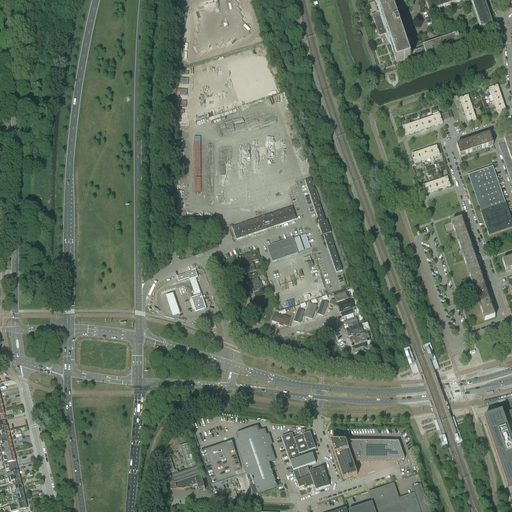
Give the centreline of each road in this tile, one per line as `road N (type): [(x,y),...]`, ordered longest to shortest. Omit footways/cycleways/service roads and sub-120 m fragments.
road 1 (primary): [(96,0),(70,151),(66,327)]
road 2 (primary): [(138,300),(142,0)]
road 3 (unclassified): [(2,0),(12,74),(14,277)]
road 4 (unclassified): [(175,266),(179,0)]
road 5 (residential): [(495,284),(446,147),(511,120)]
road 6 (tertiary): [(318,398),(409,399),(511,381)]
road 7 (tertiary): [(511,370),(422,389),(319,387)]
road 8 (unclassified): [(53,511),(18,361)]
road 9 (residential): [(226,323),(279,335),(336,316),(349,350)]
road 10 (primary): [(66,372),(80,511)]
road 11 (primary): [(128,511),(138,380)]
road 12 (unclassified): [(172,493),(293,500)]
